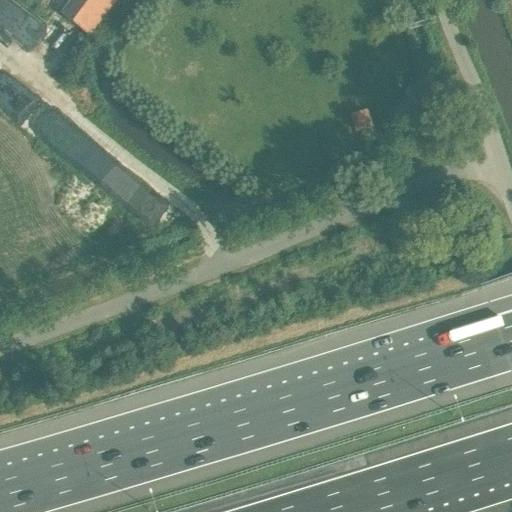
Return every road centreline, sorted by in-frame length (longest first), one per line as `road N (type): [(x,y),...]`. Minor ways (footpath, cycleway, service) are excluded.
road 1 (unclassified): [(0,346),(500,161)]
road 2 (motorway): [(434,366),(0,496)]
road 3 (motorway): [(318,511),(511,452)]
road 4 (unclassified): [(500,161),(438,0)]
